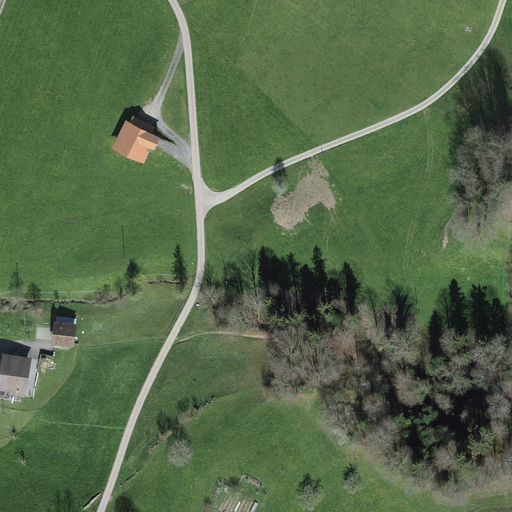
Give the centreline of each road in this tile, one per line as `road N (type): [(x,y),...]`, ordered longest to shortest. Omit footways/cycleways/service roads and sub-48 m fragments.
road 1 (unclassified): [(173,0),(187,39),(205,281),(151,380),(106,511)]
road 2 (track): [(506,0),(482,59),(460,82),(203,211)]
